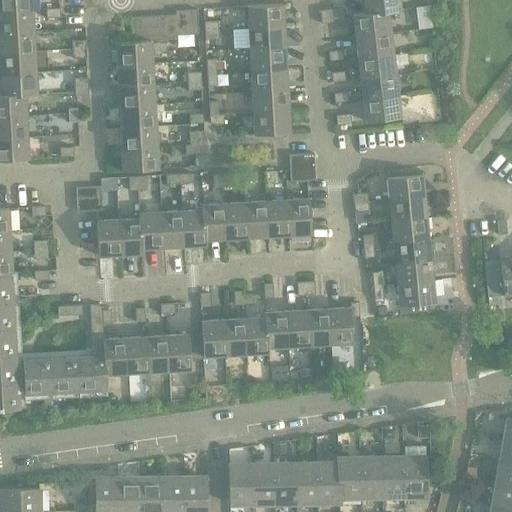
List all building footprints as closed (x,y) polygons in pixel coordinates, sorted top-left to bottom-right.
[(0,0),(0,11),(33,10),(31,0),(0,0)] [(352,15),(353,16),(401,10),(399,0),(363,0),(365,13),(352,15)] [(247,6),(248,28),(284,26),(282,4),(247,6)] [(60,8),(46,9),(46,18),(60,17),(60,8)] [(342,8),(329,9),(330,18),(343,17),(342,8)] [(330,18),(329,9),(320,10),(321,24),(331,23),(330,18)] [(33,10),(0,11),(0,32),(34,31),(33,10)] [(186,10),(176,11),(177,40),(177,36),(188,35),(186,10)] [(197,10),(186,10),(188,35),(199,34),(197,10)] [(401,10),(353,16),(355,37),(391,33),(389,13),(401,11),(401,10)] [(176,15),(163,16),(164,40),(177,40),(176,11),(175,11),(176,15)] [(152,16),(141,17),(143,41),(151,41),(153,41),(152,16)] [(163,16),(152,16),(153,41),(164,40),(163,16)] [(130,18),(132,42),(143,41),(141,17),(130,18)] [(204,22),(205,31),(218,30),(218,21),(204,22)] [(284,26),(248,28),(249,50),(285,48),(284,26)] [(218,30),(205,31),(205,40),(219,39),(218,30)] [(34,31),(0,32),(0,54),(35,52),(34,31)] [(391,33),(355,37),(357,58),(393,54),(391,33)] [(72,41),(73,50),(86,49),(86,40),(72,41)] [(115,43),(117,65),(152,63),(151,41),(143,41),(132,42),(115,43)] [(285,48),(249,50),(251,71),(286,69),(285,48)] [(86,49),(73,50),(73,59),(87,58),(86,49)] [(329,52),(330,61),(344,59),(343,50),(329,52)] [(35,52),(0,54),(0,62),(1,75),(36,73),(35,52)] [(393,54),(357,58),(360,79),(396,75),(393,54)] [(206,60),(207,73),(216,73),(215,59),(206,60)] [(152,63),(117,65),(118,86),(153,84),(152,63)] [(286,69),(251,71),(252,92),(287,90),(286,69)] [(331,73),(332,82),(346,80),(345,71),(331,73)] [(187,73),(187,82),(201,81),(201,72),(187,73)] [(0,95),(0,96),(37,94),(36,73),(1,75),(2,95),(0,95)] [(216,73),(207,73),(208,87),(217,86),(216,73)] [(396,75),(360,79),(362,100),(398,96),(396,75)] [(74,78),(75,87),(89,86),(88,77),(74,78)] [(201,81),(187,82),(188,91),(202,90),(201,81)] [(153,84),(118,86),(119,107),(155,105),(153,84)] [(89,86),(75,87),(75,96),(89,95),(89,86)] [(287,90),(252,92),(253,113),(289,111),(287,90)] [(334,94),(335,103),(348,101),(347,92),(334,94)] [(37,94),(0,96),(0,117),(26,116),(25,96),(38,95),(37,94)] [(398,96),(362,100),(365,122),(401,118),(398,96)] [(209,102),(209,115),(219,115),(218,101),(209,102)] [(155,105),(119,107),(120,128),(156,126),(155,105)] [(78,108),(69,109),(70,122),(79,122),(78,108)] [(289,111),(253,113),(254,135),(290,133),(289,111)] [(189,115),(190,124),(204,123),(203,114),(189,115)] [(223,114),(219,115),(209,115),(210,124),(224,124),(223,114)] [(350,114),(336,116),(337,125),(351,123),(350,114)] [(26,116),(0,117),(0,138),(27,137),(26,116)] [(156,126),(120,128),(122,149),(157,147),(156,126)] [(189,132),(190,145),(199,144),(198,131),(189,132)] [(27,137),(0,138),(0,160),(29,159),(27,137)] [(199,144),(190,145),(185,145),(186,154),(199,154),(199,144)] [(74,147),(60,148),(61,157),(75,156),(74,147)] [(157,147),(122,149),(123,171),(158,169),(157,147)] [(289,155),(290,168),(314,167),(314,154),(289,155)] [(314,167),(290,168),(290,182),(315,180),(314,167)] [(257,172),(243,173),(243,182),(257,181),(257,172)] [(193,173),(179,174),(180,183),(193,183),(193,173)] [(231,173),(222,174),(223,188),(232,187),(231,173)] [(180,183),(179,174),(166,175),(166,184),(180,183)] [(223,188),(222,174),(213,174),(214,188),(223,188)] [(387,178),(389,200),(424,196),(422,174),(387,178)] [(145,176),(136,177),(137,190),(146,190),(145,176)] [(137,190),(136,177),(127,177),(128,191),(137,190)] [(76,188),(76,199),(101,197),(101,186),(76,188)] [(353,194),(354,203),(368,202),(367,193),(353,194)] [(424,196),(389,200),(391,221),(426,217),(424,196)] [(101,197),(76,199),(77,212),(102,211),(101,197)] [(309,199),(287,200),(289,235),(311,234),(309,199)] [(287,200),(266,201),(268,237),(289,235),(287,200)] [(266,201),(245,202),(247,238),(268,237),(266,201)] [(245,202),(223,204),(226,239),(247,238),(245,202)] [(368,202),(354,203),(355,212),(369,211),(368,202)] [(223,204),(202,205),(205,245),(206,245),(205,240),(226,239),(223,204)] [(202,210),(182,211),(184,246),(205,245),(202,205),(201,205),(202,210)] [(45,206),(31,207),(32,216),(46,216),(45,206)] [(0,208),(0,231),(10,230),(9,208),(0,208)] [(182,211),(161,212),(163,248),(184,246),(182,211)] [(161,212),(139,213),(142,254),(143,254),(142,249),(163,248),(161,212)] [(139,218),(119,220),(121,255),(142,254),(139,213),(138,213),(139,218)] [(426,217),(391,221),(393,242),(428,238),(426,217)] [(121,255),(119,220),(97,221),(99,256),(121,255)] [(506,220),(497,221),(498,235),(507,234),(506,220)] [(10,230),(0,231),(0,252),(11,252),(10,230)] [(362,235),(363,245),(372,244),(377,243),(376,234),(362,235)] [(428,238),(393,242),(395,263),(430,259),(428,238)] [(33,241),(34,250),(48,250),(47,240),(33,241)] [(372,244),(363,245),(364,258),(374,257),(372,244)] [(48,250),(34,250),(34,259),(48,259),(48,250)] [(0,273),(12,273),(11,252),(0,252),(0,273)] [(511,295),(511,258),(500,260),(500,263),(504,295),(504,296),(511,295)] [(430,259),(395,263),(397,284),(432,280),(430,259)] [(500,263),(485,265),(488,297),(504,295),(500,263)] [(49,271),(35,271),(35,281),(49,280),(49,271)] [(372,273),(373,286),(382,285),(381,272),(372,273)] [(12,273),(0,273),(0,300),(13,300),(11,274),(12,274),(12,273)] [(432,280),(397,284),(399,306),(435,302),(432,280)] [(306,295),(305,281),(296,282),(297,296),(306,295)] [(314,281),(305,281),(306,295),(315,295),(314,281)] [(263,284),(264,298),(273,297),(273,283),(263,284)] [(382,285),(373,286),(374,300),(384,299),(382,285)] [(243,305),(243,295),(242,291),(233,291),(234,305),(243,305)] [(199,293),(200,307),(209,307),(209,293),(199,293)] [(256,295),(243,295),(243,305),(257,304),(256,295)] [(13,300),(0,300),(0,327),(14,327),(13,300)] [(330,344),(352,343),(351,317),(360,316),(359,302),(349,303),(349,308),(328,309),(330,344)] [(89,305),(91,337),(103,337),(103,324),(102,310),(101,304),(89,305)] [(160,304),(160,314),(174,313),(174,304),(160,304)] [(82,314),(82,305),(57,307),(58,316),(82,314)] [(136,322),(145,322),(144,308),(135,308),(136,322)] [(328,309),(307,310),(309,345),(330,344),(328,309)] [(111,310),(102,310),(103,324),(112,324),(111,310)] [(307,310),(286,311),(288,347),(309,345),(307,310)] [(286,311),(265,312),(267,353),(268,353),(268,348),(288,347),(286,311)] [(264,317),(244,319),(246,354),(267,353),(265,312),(264,312),(264,317)] [(244,319),(223,320),(225,355),(246,354),(244,319)] [(201,321),(202,334),(203,356),(225,355),(223,320),(201,321)] [(14,327),(0,327),(0,354),(16,354),(14,327)] [(189,334),(167,336),(169,371),(191,370),(190,360),(189,335),(189,334)] [(202,334),(189,335),(190,360),(204,359),(203,356),(202,334)] [(167,336),(146,337),(148,372),(169,371),(167,336)] [(103,337),(91,337),(92,355),(103,355),(102,339),(103,339),(103,337)] [(146,337),(124,338),(126,373),(148,372),(146,337)] [(102,339),(103,355),(104,355),(106,390),(107,390),(106,375),(126,373),(124,338),(103,339),(102,339)] [(16,354),(0,354),(0,382),(18,381),(16,354)] [(92,355),(77,356),(79,392),(106,390),(104,355),(103,355),(92,355)] [(77,356),(50,358),(52,393),(79,392),(77,356)] [(52,393),(50,358),(22,359),(24,395),(52,393)] [(18,381),(0,382),(0,410),(9,410),(9,411),(16,411),(16,409),(19,409),(18,381)] [(511,419),(507,418),(503,440),(511,442),(511,419)] [(427,426),(418,426),(418,438),(427,438),(427,426)] [(393,428),(383,428),(383,437),(394,436),(393,428)] [(511,442),(503,440),(499,462),(511,463),(511,442)] [(285,443),(273,443),(273,457),(285,457),(285,443)] [(403,456),(381,457),(382,497),(404,497),(403,456)] [(425,456),(403,456),(404,497),(426,496),(425,456)] [(337,457),(337,462),(338,462),(339,498),(340,498),(361,497),(360,457),(337,457)] [(381,457),(360,457),(361,497),(382,497),(381,457)] [(338,462),(337,462),(317,463),(317,503),(340,503),(340,498),(339,498),(338,462)] [(511,463),(499,462),(495,483),(511,485),(511,463)] [(273,463),(252,464),(252,504),(274,504),(273,463)] [(295,463),(273,463),(274,504),(296,503),(295,463)] [(317,463),(295,463),(296,503),(317,503),(317,463)] [(252,504),(252,464),(229,464),(230,504),(252,504)] [(206,511),(206,476),(183,477),(183,511),(206,511)] [(118,511),(118,477),(95,478),(95,511),(118,511)] [(140,511),(140,477),(118,477),(118,511),(140,511)] [(161,511),(161,477),(140,477),(140,511),(161,511)] [(183,511),(183,477),(161,477),(161,511),(183,511)] [(511,485),(495,483),(492,504),(511,507),(511,485)] [(0,511),(40,511),(39,489),(0,489),(0,511)] [(84,499),(76,499),(76,510),(84,510),(84,499)]
